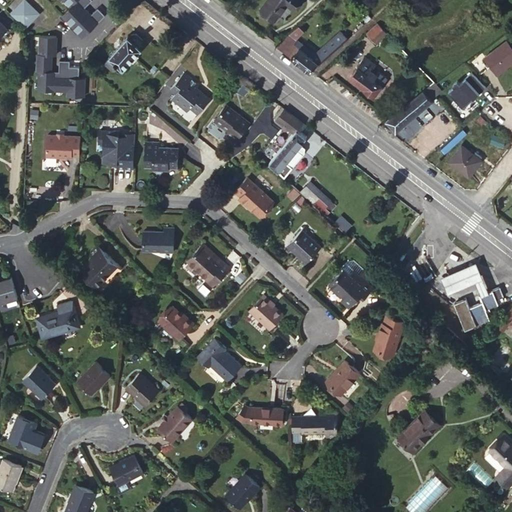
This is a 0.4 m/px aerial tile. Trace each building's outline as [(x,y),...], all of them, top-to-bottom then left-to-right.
[(26,0),(23,0),(12,12),(25,26),(39,12),(26,0)] [(75,0),(70,5),(62,14),(72,24),(86,11),(83,7),(90,0),(75,0)] [(298,0),(266,0),(261,8),(275,19),(287,4),(292,8),(298,0)] [(86,11),(72,24),(84,36),(106,13),(98,5),(89,14),(86,11)] [(0,19),(0,35),(8,28),(0,19)] [(378,23),(366,33),(376,44),(388,33),(378,23)] [(321,64),(348,39),(341,31),(312,57),(293,43),(304,30),(298,25),(277,45),(311,71),(318,61),(321,64)] [(119,65),(123,69),(142,48),(141,47),(143,44),(142,40),(137,35),(132,34),(130,37),(127,35),(108,55),(109,56),(105,61),(105,62),(112,69),(115,69),(119,65)] [(38,53),(38,62),(51,63),(52,55),(56,55),(57,37),(41,36),(40,53),(38,53)] [(511,47),(507,40),(485,57),(498,73),(511,62),(511,47)] [(374,96),(386,79),(377,71),(375,73),(371,69),(375,64),(365,57),(351,76),(365,87),(364,88),(374,96)] [(59,71),(55,71),(54,90),(68,91),(69,67),(70,67),(70,61),(59,60),(59,71)] [(51,63),(38,62),(37,71),(39,71),(38,89),(54,90),(55,71),(51,71),(51,63)] [(79,78),(80,67),(70,67),(69,67),(68,91),(68,96),(84,97),(85,78),(79,78)] [(200,112),(211,99),(202,92),(202,93),(196,88),(200,84),(185,73),(171,89),(177,93),(174,98),(190,110),(192,106),(200,112)] [(450,73),(440,81),(445,88),(455,79),(450,73)] [(442,91),(435,82),(424,90),(432,99),(442,91)] [(432,99),(424,90),(410,101),(418,112),(432,100),(432,99)] [(410,101),(386,121),(396,131),(418,112),(410,101)] [(235,143),(251,122),(228,104),(216,119),(231,131),(226,136),(235,143)] [(302,122),(281,106),(273,116),(294,133),(297,129),(302,122)] [(294,133),(269,163),(284,176),(292,166),(286,161),(296,148),(300,144),(306,136),(297,129),(294,133)] [(118,167),(134,168),(135,144),(135,133),(120,133),(120,131),(100,130),(99,143),(104,143),(103,163),(114,163),(114,161),(118,161),(118,167)] [(80,154),(81,136),(63,135),(56,135),(46,135),(46,154),(48,154),(51,156),(56,157),(57,155),(60,155),(60,156),(72,157),(73,154),(80,154)] [(502,147),(505,140),(494,135),(491,141),(502,147)] [(180,168),(181,148),(162,147),(162,142),(146,142),(145,167),(156,167),(156,170),(171,170),(171,167),(180,168)] [(482,159),(480,158),(474,154),(462,144),(450,161),(469,176),(482,159)] [(296,148),(286,161),(292,166),(302,153),(296,148)] [(260,216),(273,201),(246,177),(234,191),(240,197),(239,197),(260,216)] [(301,192),(303,194),(326,215),(335,204),(310,181),(301,192)] [(173,252),(174,229),(163,228),(163,233),(154,233),(154,232),(142,231),(142,250),(160,251),(160,252),(173,252)] [(321,246),(304,231),(301,229),(287,244),(307,262),(321,246)] [(92,256),(84,264),(88,268),(84,273),(97,285),(117,262),(96,243),(88,252),(92,256)] [(229,268),(222,262),(220,263),(215,259),(209,253),(211,251),(203,244),(201,246),(200,245),(187,260),(207,279),(205,280),(212,286),(229,268)] [(369,277),(372,279),(374,277),(355,259),(348,260),(342,267),(344,268),(330,284),(337,291),(344,298),(342,300),(349,307),(360,294),(364,297),(374,286),(370,282),(367,280),(369,277)] [(481,294),(488,292),(476,261),(442,276),(449,291),(476,281),(481,294)] [(88,268),(84,264),(79,269),(84,273),(88,268)] [(0,301),(19,297),(18,297),(12,276),(0,279),(0,301)] [(337,291),(330,284),(324,291),(331,297),(337,291)] [(499,287),(488,292),(481,294),(481,295),(483,300),(470,305),(466,297),(454,301),(465,327),(490,318),(486,308),(498,303),(496,299),(503,296),(499,287)] [(284,315),(275,306),(272,304),(274,302),(265,294),(250,310),(271,329),(284,315)] [(101,308),(90,298),(84,304),(95,314),(101,308)] [(43,337),(80,325),(72,300),(58,304),(60,310),(38,317),(43,337)] [(180,313),(181,312),(172,305),(160,319),(180,338),(192,324),(180,313)] [(511,308),(497,325),(503,330),(509,323),(511,326),(511,308)] [(182,311),(181,312),(180,313),(192,324),(194,322),(182,311)] [(389,354),(403,321),(386,314),(382,321),(381,321),(371,347),(389,354)] [(243,364),(230,353),(228,354),(225,351),(226,350),(228,348),(215,337),(198,357),(210,366),(212,364),(229,380),(243,364)] [(506,376),(511,369),(511,365),(505,359),(511,351),(503,342),(488,360),(506,376)] [(104,381),(111,373),(96,360),(78,379),(92,392),(98,386),(97,385),(102,380),(104,381)] [(342,393),(361,372),(348,360),(337,372),(336,371),(328,381),(342,393)] [(43,396),(57,381),(50,375),(49,376),(43,371),(44,370),(37,363),(24,378),(43,396)] [(146,404),(161,388),(154,382),(153,383),(147,377),(147,376),(140,370),(126,386),(146,404)] [(179,405),(186,411),(189,408),(182,401),(179,405)] [(282,422),(283,407),(247,405),(245,402),(237,411),(237,415),(241,419),(282,422)] [(166,419),(165,419),(159,426),(173,439),(193,417),(186,411),(179,405),(179,404),(171,413),(172,414),(170,416),(166,419)] [(414,450),(442,423),(426,408),(399,435),(414,450)] [(161,415),(165,419),(166,419),(170,416),(164,411),(161,415)] [(35,433),(36,429),(33,428),(36,420),(19,414),(9,438),(38,449),(43,436),(35,433)] [(337,415),(293,416),(293,432),(327,432),(327,436),(338,435),(337,415)] [(511,443),(504,437),(492,451),(509,466),(502,474),(511,483),(511,443)] [(121,483),(144,470),(135,453),(127,457),(128,458),(122,461),(121,460),(112,465),(121,483)] [(19,473),(22,464),(4,457),(0,468),(0,484),(12,489),(16,481),(14,480),(17,473),(19,473)] [(253,493),(261,484),(246,471),(227,493),(241,507),(248,499),(247,498),(252,492),(253,493)] [(511,486),(511,484),(511,483),(502,474),(500,477),(511,486)] [(87,510),(95,491),(77,483),(73,493),(74,493),(71,500),(70,500),(67,508),(69,509),(67,511),(90,511),(91,511),(87,510)]
